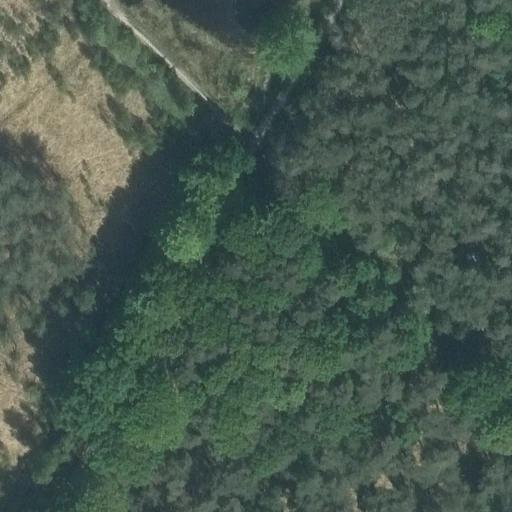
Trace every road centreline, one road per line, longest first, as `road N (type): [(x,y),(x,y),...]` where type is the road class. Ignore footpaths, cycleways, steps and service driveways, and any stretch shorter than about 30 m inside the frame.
road 1 (track): [(323,0),(245,133),(54,511)]
road 2 (track): [(245,133),(109,0)]
